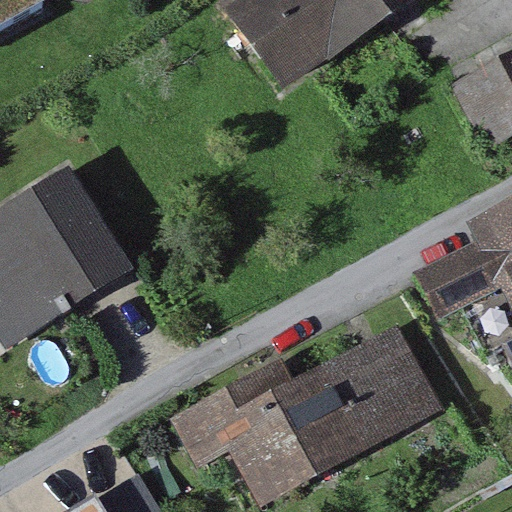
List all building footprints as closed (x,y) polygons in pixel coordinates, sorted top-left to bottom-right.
[(35,0),(0,0),(0,39),(44,15),(35,0)] [(433,0),(261,0),(236,17),(291,97),(433,0)] [(511,70),(452,100),(483,163),(511,148),(511,70)] [(132,266),(70,178),(0,227),(0,333),(12,350),(132,266)] [(511,216),(461,243),(511,340),(511,216)] [(396,335),(222,431),(264,507),(438,411),(396,335)]
